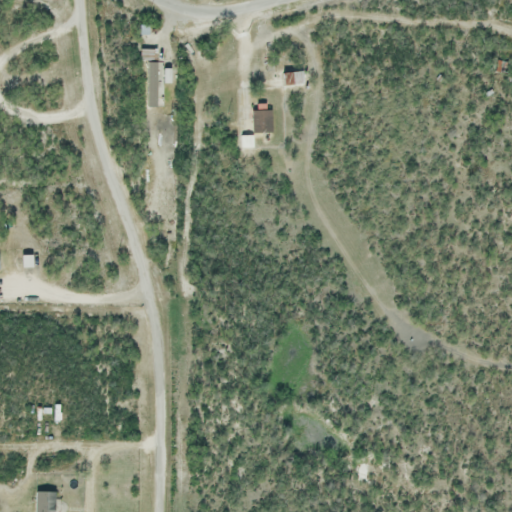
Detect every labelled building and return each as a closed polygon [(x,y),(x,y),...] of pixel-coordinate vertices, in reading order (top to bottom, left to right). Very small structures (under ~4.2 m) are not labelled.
[(163,61),(163,105),(147,106),(147,61),(163,61)] [(285,84),(284,70),(304,69),(304,83),(285,84)] [(162,82),(146,82),(146,133),(162,133),(162,82)] [(271,110),(272,131),(253,132),(252,111),(271,110)] [(254,146),(241,147),(240,133),(254,133),(254,146)] [(55,491),(55,511),(36,511),(37,491),(55,491)]
